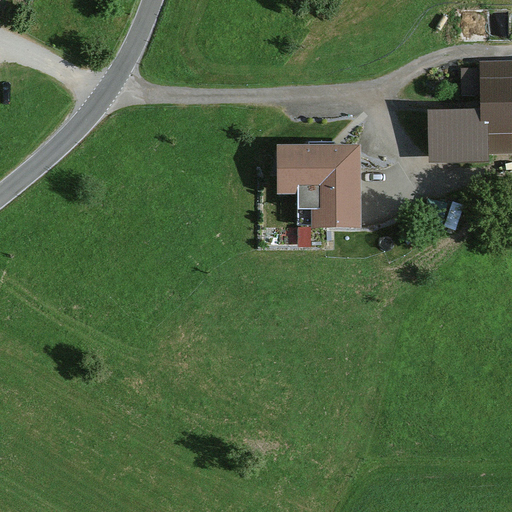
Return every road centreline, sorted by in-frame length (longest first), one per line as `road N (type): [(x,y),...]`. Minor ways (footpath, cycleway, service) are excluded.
road 1 (track): [(106,100),(319,97),(392,87),(466,59),(511,54)]
road 2 (unclassified): [(154,0),(106,100),(0,198)]
